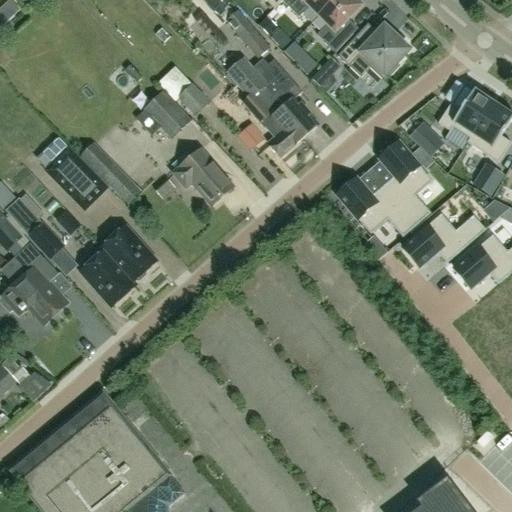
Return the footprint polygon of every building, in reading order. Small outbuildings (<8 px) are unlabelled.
[(270,49),(238,12),(236,15),(222,0),(207,0),(203,4),(222,25),(225,23),(258,62),(270,49)] [(263,0),(274,11),(282,2),(284,0),(263,0)] [(284,0),(282,2),(299,19),(309,8),(318,17),(335,0),(284,0)] [(335,0),(318,17),(327,26),(317,36),(335,55),(353,35),(344,26),(362,7),(360,4),(360,2),(358,0),(335,0)] [(0,21),(5,26),(19,12),(9,2),(0,10),(0,21)] [(259,28),(269,37),(273,33),(274,24),(269,19),(259,28)] [(358,35),(337,58),(356,75),(360,79),(369,69),(382,81),(385,77),(409,51),(407,49),(407,45),(401,40),(397,40),(384,28),(369,45),(358,35)] [(319,67),(310,58),(300,68),(309,76),(319,67)] [(292,127),(303,140),(318,127),(295,100),(302,94),(279,67),(273,73),(263,61),(253,69),(244,59),(227,75),(247,99),(247,98),(250,101),(266,87),(277,99),(279,97),(293,114),(291,116),(297,123),(292,127)] [(322,71),(330,78),(340,68),(331,60),(322,71)] [(191,87),(178,99),(179,100),(195,118),(210,104),(193,85),(191,87)] [(247,98),(247,99),(241,104),(264,131),(265,130),(273,140),(267,145),(280,160),(303,140),(292,127),(297,123),(291,116),(293,114),(279,97),(277,99),(266,87),(250,101),(247,98)] [(449,133),(444,141),(462,152),(467,144),(469,140),(470,141),(494,105),(475,93),(476,91),(475,91),(473,93),(461,112),(451,128),(452,129),(449,133)] [(171,142),(192,122),(164,92),(143,112),(171,142)] [(451,105),(438,125),(449,133),(452,129),(451,128),(461,112),(451,105)] [(469,140),(467,144),(488,158),(501,138),(511,120),(511,116),(494,105),(470,141),(469,140)] [(265,140),(252,125),(237,138),(251,153),(265,140)] [(426,130),(418,137),(428,148),(436,142),(426,130)] [(501,138),(488,158),(498,164),(511,144),(501,138)] [(48,152),(57,161),(68,150),(59,141),(48,152)] [(429,215),(414,197),(431,183),(398,145),(380,160),(381,162),(396,178),(383,189),(416,226),(429,215)] [(84,212),(107,189),(68,150),(45,172),(84,212)] [(426,170),(434,164),(419,150),(413,155),(426,170)] [(201,152),(174,175),(185,189),(192,184),(212,208),(233,190),(201,152)] [(493,171),(488,177),(482,173),(473,186),(490,197),(503,177),(493,171)] [(387,220),(402,238),(416,226),(383,189),(371,199),(357,183),(356,181),(338,197),(371,235),(387,220)] [(0,183),(0,207),(3,211),(15,200),(0,183)] [(37,247),(50,262),(64,247),(19,199),(5,213),(36,248),(37,247)] [(510,210),(495,202),(484,212),(493,224),(510,210)] [(511,211),(510,210),(500,219),(511,226),(511,211)] [(9,251),(17,244),(22,239),(6,220),(0,214),(0,245),(7,253),(9,251)] [(473,219),(455,234),(441,217),(430,227),(415,240),(403,250),(418,268),(437,252),(446,264),(484,232),(473,219)] [(430,227),(425,221),(410,234),(415,240),(430,227)] [(105,253),(133,284),(135,282),(139,282),(145,277),(145,273),(156,264),(125,229),(101,250),(104,254),(105,253)] [(498,285),(511,272),(511,251),(507,255),(492,238),(454,271),(470,289),(488,274),(498,285)] [(379,261),(386,255),(373,239),(365,246),(378,262),(379,261)] [(37,247),(36,248),(21,261),(31,273),(3,299),(18,317),(28,309),(43,326),(67,305),(61,298),(72,288),(50,262),(37,247)] [(104,254),(101,250),(101,251),(104,254),(95,262),(92,259),(86,258),(79,264),(79,269),(82,273),(80,275),(111,309),(135,288),(132,284),(133,284),(105,253),(104,254)] [(511,351),(501,361),(511,373),(511,351)] [(20,387),(30,378),(22,369),(20,371),(9,360),(1,367),(20,387)] [(0,399),(15,386),(0,369),(0,399)] [(183,495),(102,396),(9,474),(21,488),(20,488),(39,511),(167,511),(168,508),(183,495)] [(0,416),(0,428),(2,431),(11,423),(3,414),(0,416)] [(185,438),(197,471),(190,473),(195,487),(216,480),(200,433),(185,438)] [(470,511),(443,475),(414,498),(418,503),(406,511),(470,511)] [(0,481),(0,492),(13,493),(14,482),(0,481)]
